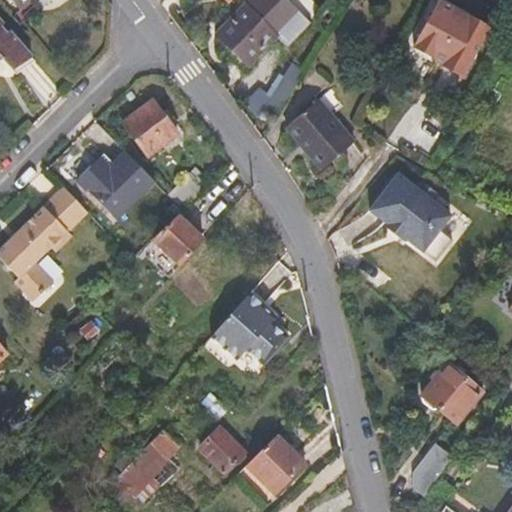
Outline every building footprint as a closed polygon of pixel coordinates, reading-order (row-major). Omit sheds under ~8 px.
[(284,0),(253,0),(218,37),(250,67),(278,38),(290,49),(312,25),(284,0)] [(488,28),(442,4),(422,42),(468,66),(488,28)] [(7,28),(0,20),(0,65),(5,63),(13,71),(32,58),(14,37),(11,39),(4,31),(7,28)] [(279,112),(303,74),(292,67),(284,79),(279,77),(267,95),(260,91),(246,104),(255,114),(262,110),(270,109),(279,112)] [(153,102),(124,123),(150,157),(178,136),(153,102)] [(355,144),(319,102),(288,129),(324,170),(355,144)] [(156,182),(130,156),(113,172),(107,179),(101,172),(86,187),(117,220),(156,182)] [(107,179),(113,172),(107,166),(101,172),(107,179)] [(185,212),(211,185),(197,171),(171,197),(185,212)] [(370,211),(388,225),(391,227),(394,223),(407,233),(404,237),(405,239),(437,263),(453,242),(440,232),(452,217),(434,203),(439,195),(423,183),(417,190),(398,175),(370,211)] [(69,234),(89,214),(66,190),(21,234),(25,238),(17,246),(13,242),(0,254),(0,258),(21,281),(18,284),(35,301),(39,298),(40,300),(56,285),(37,265),(51,251),(55,254),(72,238),(69,234)] [(155,243),(181,267),(205,240),(181,216),(155,243)] [(391,227),(388,225),(386,228),(404,241),(405,239),(404,237),(407,233),(394,223),(391,227)] [(251,290),(213,335),(239,358),(249,347),(266,362),(291,333),(273,319),(277,313),(251,290)] [(511,300),(499,320),(511,329),(511,300)] [(100,331),(91,322),(79,332),(87,342),(100,331)] [(0,362),(9,354),(0,343),(0,362)] [(484,392),(450,364),(424,397),(457,425),(484,392)] [(211,394),(204,402),(219,415),(225,407),(211,394)] [(246,454),(222,429),(202,449),(226,474),(246,454)] [(123,474),(119,478),(122,481),(114,491),(126,504),(135,495),(146,506),(154,498),(145,489),(165,469),(174,478),(179,473),(176,470),(179,467),(171,459),(182,447),(172,439),(164,430),(132,464),(123,474)] [(277,436),(247,465),(276,494),(306,465),(277,436)] [(415,488),(425,496),(453,457),(436,446),(415,473),(415,488)] [(117,467),(123,474),(132,464),(126,457),(117,467)]
